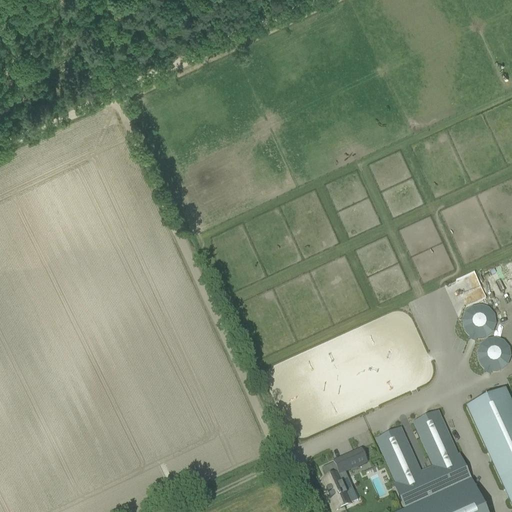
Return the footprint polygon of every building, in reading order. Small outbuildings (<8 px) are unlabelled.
[(473,273),(447,285),(451,295),(455,293),(457,299),(455,300),(459,309),(484,298),(473,273)] [(489,367),(493,374),(508,366),(505,360),(510,357),(499,338),(473,352),(483,370),(489,367)] [(511,407),(504,391),(466,409),(511,509),(511,407)] [(398,431),(378,440),(398,487),(394,489),(405,511),(470,482),(460,459),(456,461),(435,414),(415,424),(436,470),(418,477),(398,431)] [(333,511),(336,511),(349,506),(344,497),(345,496),(339,483),(346,480),(343,475),(365,465),(358,452),(332,464),(333,466),(320,471),(325,482),(321,484),(333,511)] [(405,511),(404,511),(483,511),(470,482),(405,511)]
